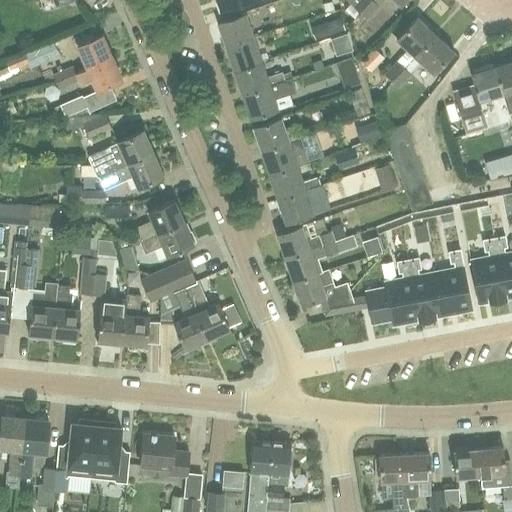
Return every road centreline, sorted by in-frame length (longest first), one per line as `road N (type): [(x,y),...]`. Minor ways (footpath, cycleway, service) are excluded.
road 1 (unclassified): [(0,380),(281,407)]
road 2 (residential): [(238,241),(268,229),(186,0)]
road 3 (residential): [(238,241),(133,0)]
road 4 (residential): [(290,372),(511,330)]
road 5 (unclassified): [(337,413),(511,414)]
road 6 (residential): [(290,372),(238,241)]
